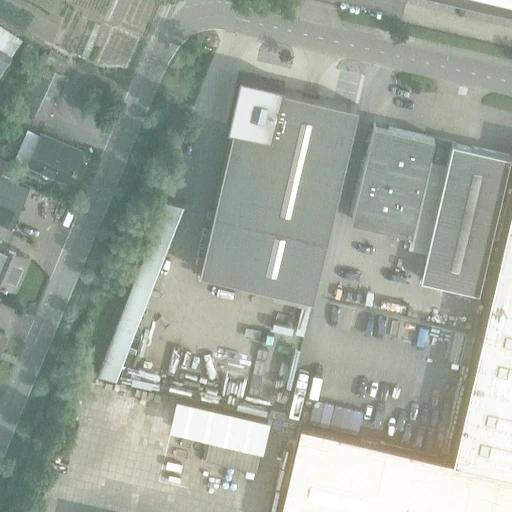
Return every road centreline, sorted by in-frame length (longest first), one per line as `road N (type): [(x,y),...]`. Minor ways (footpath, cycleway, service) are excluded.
road 1 (unclassified): [(202,17),(169,42),(0,448)]
road 2 (unknown): [(376,53),(319,330),(347,354),(420,374)]
road 3 (unclassified): [(511,85),(202,17)]
